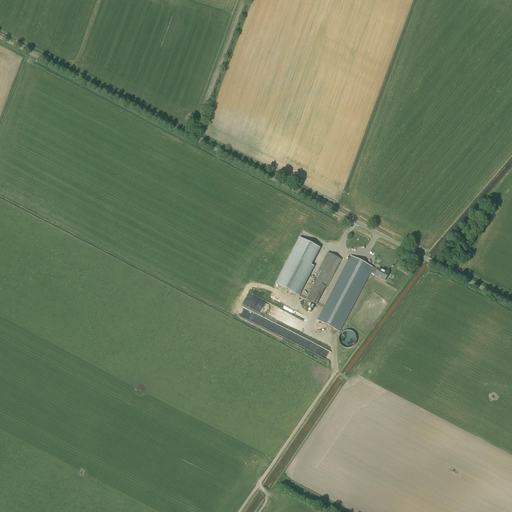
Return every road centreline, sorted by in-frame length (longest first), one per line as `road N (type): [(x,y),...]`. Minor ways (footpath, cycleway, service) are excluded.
road 1 (unclassified): [(511,303),(193,137)]
road 2 (unclassified): [(193,137),(0,37)]
road 3 (track): [(239,511),(334,373)]
road 4 (unclassified): [(193,137),(244,0)]
road 5 (unknown): [(352,220),(312,319),(330,348)]
